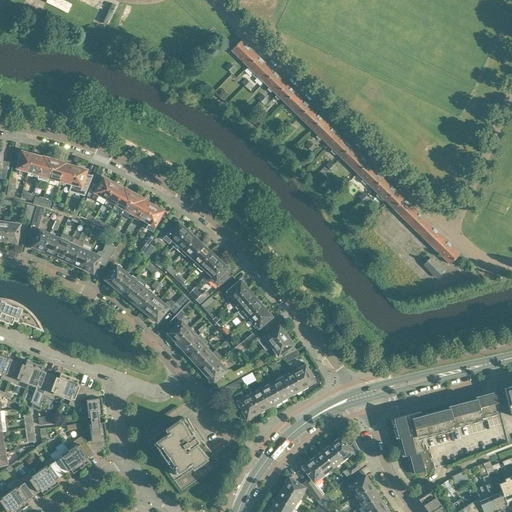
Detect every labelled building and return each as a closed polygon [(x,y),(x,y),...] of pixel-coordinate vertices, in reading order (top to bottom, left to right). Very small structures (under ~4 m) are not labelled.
[(242,40),(232,51),(248,66),(258,56),(242,40)] [(258,56),(248,66),(264,82),(274,72),(258,56)] [(230,64),(226,67),(233,74),(236,70),(235,68),(232,65),(230,64)] [(274,72),(264,82),(273,90),(283,80),(274,72)] [(244,76),(239,80),(246,86),(250,82),(244,76)] [(283,80),(273,90),(285,102),(295,92),(283,80)] [(295,92),(285,102),(299,116),(309,106),(295,92)] [(262,94),(258,98),(262,103),(266,98),(262,94)] [(309,106),(299,116),(313,129),(323,119),(309,106)] [(287,118),(283,122),(287,127),(291,122),(287,118)] [(323,119),(313,129),(327,143),(328,143),(337,133),(323,119)] [(291,122),(287,127),(291,131),(296,127),(291,122)] [(339,135),(329,145),(341,157),(351,147),(339,135)] [(310,141),(306,145),(312,151),(316,147),(310,141)] [(351,147),(341,157),(358,172),(367,162),(351,147)] [(1,161),(2,149),(0,149),(0,169),(1,170),(1,173),(2,173),(1,179),(6,179),(8,167),(7,167),(8,162),(1,161)] [(27,172),(33,154),(32,154),(31,153),(27,152),(27,153),(22,151),(15,172),(21,174),(22,171),(27,172)] [(37,177),(43,157),(39,156),(38,155),(35,154),(34,154),(33,154),(27,172),(32,174),(32,175),(37,177)] [(38,177),(37,180),(47,183),(54,160),(53,159),(50,157),(49,158),(43,156),(43,157),(40,168),(38,177)] [(54,160),(47,183),(58,186),(59,183),(65,164),(65,163),(61,161),(60,161),(57,159),(55,160),(54,160)] [(330,160),(317,173),(320,176),(328,167),(333,163),(330,160)] [(367,162),(358,172),(374,188),(384,178),(367,162)] [(333,163),(328,167),(335,173),(339,169),(333,163)] [(65,183),(70,184),(76,167),(75,167),(75,165),(71,164),(70,165),(65,164),(59,183),(65,185),(65,183)] [(70,184),(68,191),(84,196),(93,176),(92,176),(87,174),(86,174),(87,170),(82,168),(81,167),(78,166),(77,167),(76,167),(70,184)] [(345,175),(341,179),(345,184),(350,179),(345,175)] [(102,204),(113,183),(113,182),(110,180),(109,180),(103,177),(98,186),(92,182),(87,195),(102,204)] [(384,178),(374,188),(389,203),(399,193),(384,178)] [(350,179),(345,184),(350,188),(354,184),(350,179)] [(13,196),(15,184),(9,182),(7,195),(13,196)] [(114,207),(124,189),(119,186),(119,185),(116,183),(115,184),(113,183),(102,204),(108,207),(110,205),(114,207)] [(125,210),(134,194),(133,193),(133,192),(130,190),(129,191),(124,188),(124,189),(114,207),(119,210),(120,208),(125,210)] [(31,200),(33,193),(22,190),(20,197),(31,200)] [(361,191),(357,195),(362,200),(366,195),(361,191)] [(399,193),(389,203),(451,263),(461,253),(399,193)] [(133,218),(144,199),(140,197),(139,195),(136,194),(135,194),(134,194),(125,210),(130,213),(128,215),(133,218)] [(366,195),(362,200),(366,204),(370,200),(366,195)] [(41,205),(43,198),(35,196),(33,203),(41,205)] [(49,207),(51,200),(43,198),(41,205),(49,207)] [(145,221),(154,205),(152,204),(153,203),(149,201),(148,202),(144,199),(133,218),(139,221),(140,219),(145,221)] [(31,220),(35,206),(27,204),(23,219),(31,220)] [(152,230),(164,211),(159,208),(159,207),(156,205),(155,205),(154,205),(145,221),(142,225),(152,230)] [(44,208),(36,207),(31,225),(38,228),(44,208)] [(87,220),(91,213),(82,209),(79,216),(87,220)] [(0,220),(0,240),(0,241),(2,240),(6,240),(9,222),(10,218),(4,217),(4,221),(0,220)] [(18,242),(21,223),(9,222),(6,240),(7,241),(8,242),(11,243),(12,241),(18,242)] [(167,225),(159,234),(164,238),(163,239),(169,244),(170,243),(173,246),(186,231),(186,230),(186,228),(183,226),(182,226),(178,223),(172,229),(167,225)] [(42,250),(50,233),(31,225),(28,236),(35,239),(32,246),(37,248),(37,250),(40,251),(42,250)] [(111,235),(121,240),(124,235),(114,230),(111,235)] [(186,231),(173,246),(181,253),(195,238),(191,235),(191,233),(189,231),(187,231),(186,231)] [(73,264),(83,241),(86,234),(82,232),(79,240),(73,237),(70,242),(63,259),(63,260),(64,262),(67,263),(69,262),(73,264)] [(53,255),(60,238),(50,233),(42,250),(47,252),(47,254),(50,256),(52,255),(53,255)] [(143,252),(154,237),(149,233),(142,243),(143,244),(139,250),(143,252)] [(63,259),(70,242),(64,239),(65,238),(61,236),(60,238),(53,255),(57,257),(57,259),(61,260),(62,259),(63,259)] [(191,258),(203,246),(202,245),(202,243),(200,241),(198,241),(195,238),(181,253),(185,257),(187,254),(191,258)] [(120,253),(126,243),(121,240),(117,247),(110,258),(115,262),(120,253)] [(83,241),(73,264),(74,264),(74,266),(76,267),(78,266),(83,268),(91,251),(93,246),(83,241)] [(105,266),(110,258),(117,247),(106,242),(102,251),(101,251),(99,251),(97,252),(97,253),(91,251),(83,268),(84,269),(84,270),(87,272),(89,271),(94,273),(96,267),(99,269),(101,264),(105,266)] [(147,258),(155,248),(151,244),(143,255),(147,258)] [(197,268),(211,253),(207,250),(207,248),(205,246),(204,246),(203,246),(191,258),(195,262),(193,264),(197,268)] [(207,273),(219,260),(218,260),(218,258),(216,256),(214,256),(211,253),(197,268),(201,272),(203,270),(207,273)] [(427,255),(422,260),(426,264),(425,265),(438,277),(441,274),(443,276),(447,272),(432,258),(431,259),(427,255)] [(227,276),(231,271),(224,264),(224,263),(221,261),(220,261),(219,260),(207,273),(211,277),(209,279),(219,288),(229,278),(227,276)] [(113,288),(127,272),(118,265),(106,280),(109,283),(109,285),(113,288)] [(178,272),(171,265),(166,270),(174,277),(177,274),(178,272)] [(138,275),(143,269),(139,266),(134,272),(138,275)] [(123,294),(135,279),(127,272),(113,288),(117,292),(119,291),(123,294)] [(183,279),(177,274),(174,277),(179,282),(183,279)] [(135,279),(123,294),(126,297),(126,299),(128,301),(131,301),(144,286),(147,283),(138,276),(135,279)] [(234,301),(248,289),(247,288),(247,286),(245,284),(243,284),(240,280),(237,283),(235,281),(234,282),(231,279),(225,285),(229,289),(226,291),(226,292),(224,294),(228,298),(230,296),(234,301)] [(155,289),(160,283),(156,280),(151,286),(155,289)] [(158,292),(163,286),(160,283),(155,289),(158,292)] [(140,308),(152,293),(144,286),(131,301),(132,302),(132,304),(134,306),(136,306),(140,308)] [(234,301),(231,304),(238,313),(239,311),(255,297),(252,294),(252,292),(250,290),(248,290),(248,289),(234,301)] [(199,304),(210,295),(206,291),(195,300),(199,304)] [(147,316),(160,300),(152,293),(140,308),(143,311),(143,313),(147,316)] [(157,322),(168,308),(174,313),(188,298),(183,294),(174,304),(171,301),(167,301),(165,304),(160,300),(147,316),(151,319),(153,318),(157,322)] [(204,309),(214,301),(211,297),(201,305),(204,309)] [(249,318),(262,306),(261,305),(262,303),(260,301),(258,301),(255,297),(239,311),(242,315),(241,316),(245,320),(248,317),(249,318)] [(21,307),(18,305),(17,308),(6,304),(7,301),(3,300),(1,299),(0,299),(0,320),(12,325),(14,320),(37,329),(37,328),(41,330),(40,328),(39,326),(38,324),(37,322),(35,320),(34,318),(33,316),(31,315),(28,312),(27,311),(25,309),(24,308),(21,307)] [(190,328),(183,320),(187,316),(185,314),(195,305),(190,300),(180,310),(167,325),(172,330),(168,333),(171,337),(171,339),(174,342),(190,328)] [(272,317),(266,311),(267,309),(265,307),(263,307),(262,306),(249,318),(254,323),(252,324),(257,330),(272,317)] [(201,333),(207,328),(204,325),(198,330),(201,333)] [(230,332),(225,326),(220,330),(225,336),(230,332)] [(271,347),(287,335),(284,331),(282,330),(280,326),(265,337),(262,333),(256,337),(256,338),(265,350),(271,347)] [(183,350),(197,337),(190,328),(174,342),(178,346),(180,346),(183,350)] [(256,338),(256,337),(253,333),(235,347),(238,352),(249,344),(256,338)] [(197,337),(183,350),(186,354),(186,355),(188,358),(190,358),(205,345),(207,342),(200,334),(197,337)] [(294,351),(291,346),(293,344),(290,340),(290,339),(287,335),(271,347),(275,352),(274,353),(276,356),(273,358),(276,361),(284,356),(294,351)] [(216,350),(221,345),(218,341),(213,346),(216,350)] [(212,353),(205,345),(190,358),(191,359),(190,361),(193,363),(195,363),(198,366),(212,353)] [(287,362),(300,355),(297,349),(294,351),(284,356),(287,362)] [(212,353),(198,366),(201,370),(201,372),(204,375),(220,361),(223,358),(215,350),(212,353)] [(9,382),(17,361),(9,358),(10,354),(1,351),(0,354),(0,373),(2,374),(0,378),(9,382)] [(28,384),(35,364),(27,361),(25,364),(17,361),(9,382),(18,385),(19,381),(28,384)] [(220,361),(204,375),(207,379),(210,379),(213,383),(216,380),(218,382),(217,384),(220,389),(227,384),(236,378),(241,376),(237,370),(233,372),(231,369),(229,369),(227,369),(220,361)] [(312,376),(312,377),(304,363),(298,366),(299,367),(292,371),(302,391),(307,388),(307,386),(315,382),(315,381),(316,381),(316,380),(316,379),(316,378),(315,378),(315,377),(314,377),(313,376),(312,376)] [(39,406),(43,395),(51,374),(43,371),(44,367),(35,364),(28,384),(36,387),(35,391),(35,392),(31,403),(39,406)] [(241,376),(254,369),(250,364),(237,370),(241,376)] [(302,391),(292,371),(285,374),(285,373),(280,376),(291,395),(296,392),(298,393),(302,391)] [(62,397),(69,377),(61,373),(59,377),(51,374),(43,395),(52,398),(54,394),(62,397)] [(291,395),(280,376),(277,378),(278,379),(271,383),(281,402),(287,399),(286,397),(291,395)] [(81,399),(85,387),(77,384),(78,380),(69,377),(62,397),(70,400),(69,404),(78,408),(81,399)] [(231,391),(245,384),(242,378),(229,385),(231,391)] [(281,402),(271,383),(264,386),(264,385),(259,387),(270,406),(275,403),(276,405),(281,402)] [(503,388),(511,416),(511,415),(511,385),(511,386),(503,388)] [(103,413),(101,398),(99,398),(98,392),(85,387),(81,399),(86,401),(88,417),(95,416),(95,414),(103,413)] [(270,406),(259,387),(256,389),(256,390),(250,394),(260,413),(265,410),(265,408),(270,406)] [(260,413),(250,394),(250,393),(243,396),(241,392),(235,395),(243,412),(242,412),(242,413),(241,414),(241,415),(241,416),(241,417),(242,417),(242,418),(243,418),(244,419),(245,419),(246,419),(246,418),(254,414),(255,416),(260,413)] [(492,409),(499,408),(499,407),(495,392),(475,397),(476,399),(448,406),(448,408),(421,415),(421,413),(395,420),(405,456),(409,455),(414,473),(435,468),(430,448),(424,450),(423,447),(422,448),(421,442),(422,442),(420,436),(419,436),(418,433),(425,431),(425,433),(429,432),(428,430),(434,429),(434,430),(438,429),(437,428),(443,426),(444,428),(447,427),(447,426),(453,424),(453,423),(456,422),(455,421),(461,419),(462,421),(465,420),(465,418),(470,417),(471,418),(474,417),(474,416),(481,414),(483,413),(483,412),(489,410),(489,411),(492,411),(492,409)] [(198,465),(206,459),(205,458),(206,457),(196,444),(198,442),(192,433),(189,435),(181,421),(180,422),(179,420),(167,428),(160,419),(141,432),(147,442),(174,481),(175,481),(181,491),(209,471),(214,468),(209,461),(204,464),(200,467),(198,465)] [(106,440),(105,425),(97,426),(96,423),(89,424),(91,440),(86,444),(93,454),(105,446),(104,440),(106,440)] [(215,437),(220,443),(226,438),(221,432),(215,437)] [(93,454),(86,444),(81,436),(73,442),(76,445),(68,450),(81,468),(89,463),(86,459),(93,454)] [(341,437),(331,444),(344,461),(347,458),(346,457),(352,452),(354,454),(358,450),(359,450),(355,442),(355,443),(349,447),(345,442),(345,441),(346,441),(346,440),(346,439),(345,439),(345,438),(345,437),(344,437),(343,437),(342,437),(341,437)] [(56,450),(49,455),(51,457),(63,475),(71,470),(73,473),(81,468),(68,450),(63,442),(55,448),(56,450)] [(325,446),(321,450),(334,467),(340,463),(340,464),(344,461),(331,444),(327,448),(325,446)] [(317,456),(312,459),(325,475),(329,473),(328,472),(334,467),(321,450),(316,453),(317,456)] [(63,475),(51,457),(43,462),(46,466),(39,471),(51,489),(59,483),(56,480),(63,475)] [(301,469),(301,470),(301,471),(302,471),(302,472),(303,472),(304,472),(305,472),(306,472),(306,471),(311,477),(303,483),(306,486),(307,486),(317,501),(323,497),(325,495),(315,482),(321,478),(325,475),(312,459),(302,467),(302,468),(301,468),(301,469)] [(490,461),(484,463),(488,475),(494,472),(493,470),(491,466),(492,465),(490,461)] [(358,462),(348,469),(351,474),(361,468),(358,462)] [(484,463),(477,466),(479,472),(480,472),(482,477),(488,475),(484,463)] [(22,464),(15,469),(21,478),(34,496),(41,491),(43,494),(51,489),(39,471),(31,476),(29,473),(28,473),(22,464)] [(479,472),(477,466),(471,468),(474,474),(479,472)] [(373,485),(370,480),(368,480),(361,469),(350,476),(341,483),(345,489),(349,486),(355,496),(373,485)] [(351,474),(348,469),(343,472),(347,477),(351,474)] [(459,487),(470,482),(465,471),(452,476),(457,485),(459,487)] [(507,507),(501,491),(496,493),(488,475),(482,477),(485,485),(496,511),(507,507)] [(286,483),(283,488),(300,498),(306,488),(300,485),(296,482),(296,481),(296,480),(296,479),(296,478),(295,478),(294,478),(294,477),(293,477),(292,477),(292,478),(291,478),(291,479),(289,478),(288,480),(287,479),(285,483),(286,483)] [(511,504),(511,484),(510,477),(504,478),(505,481),(498,483),(501,491),(507,507),(511,504)] [(34,496),(21,478),(13,483),(16,487),(9,492),(21,510),(29,504),(26,501),(34,496)] [(448,480),(444,482),(450,491),(452,495),(463,511),(483,511),(478,501),(477,499),(465,506),(448,480)] [(452,495),(444,482),(439,486),(446,498),(452,495)] [(361,507),(378,496),(375,492),(376,490),(373,485),(355,496),(359,502),(358,503),(361,507)] [(494,511),(496,511),(485,485),(480,487),(484,499),(478,501),(483,511),(494,511)] [(294,508),(300,498),(283,488),(280,493),(279,493),(277,496),(277,497),(277,498),(294,508)] [(442,508),(432,491),(419,500),(428,511),(437,511),(442,508)] [(17,511),(21,510),(9,492),(1,497),(0,495),(0,507),(3,511),(6,510),(7,511),(9,511),(10,511),(11,511),(17,511)] [(463,511),(452,495),(446,498),(450,505),(452,504),(455,509),(449,511),(463,511)] [(374,511),(386,505),(383,500),(381,500),(378,496),(361,507),(363,510),(364,510),(365,511),(374,511)] [(330,511),(333,510),(323,497),(317,501),(319,504),(323,507),(329,511),(330,511)] [(273,504),(271,508),(277,511),(296,511),(297,511),(294,508),(277,498),(276,499),(275,499),(273,503),(273,504)]
